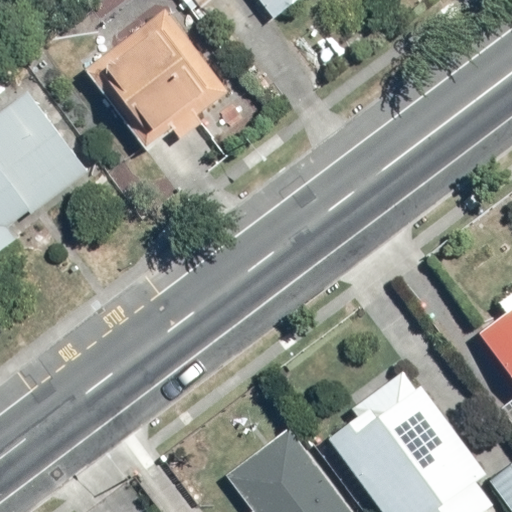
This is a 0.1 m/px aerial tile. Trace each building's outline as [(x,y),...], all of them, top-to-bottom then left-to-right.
[(183,0),(191,11),(207,0),(183,0)] [(257,0),(268,14),(288,0),(257,0)] [(223,103),(161,21),(85,79),(147,161),(223,103)] [(89,171),(28,87),(0,106),(0,251),(19,237),(11,226),(89,171)] [(511,283),(495,296),(507,312),(481,332),(511,372),(511,283)] [(418,390),(404,370),(355,406),(359,413),(328,436),(383,511),(484,511),(493,506),(476,481),(487,473),(423,386),(418,390)] [(350,511),(289,429),(227,476),(252,510),(248,511),(350,511)] [(511,464),(492,481),(504,498),(511,508),(511,464)]
